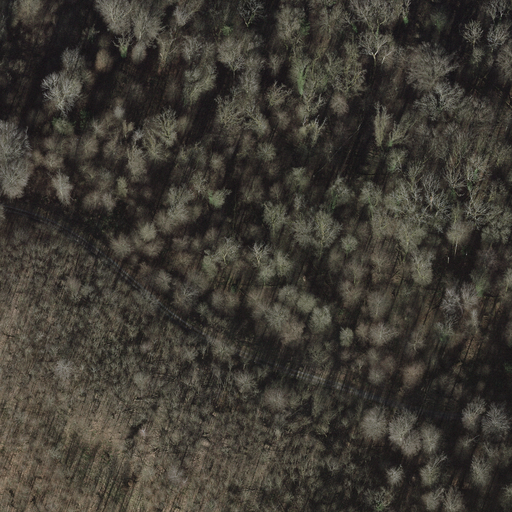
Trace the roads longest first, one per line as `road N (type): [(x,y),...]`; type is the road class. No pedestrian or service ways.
road 1 (track): [(511,424),(407,408),(238,351),(154,300),(70,228),(0,199)]
road 2 (track): [(511,182),(314,147)]
